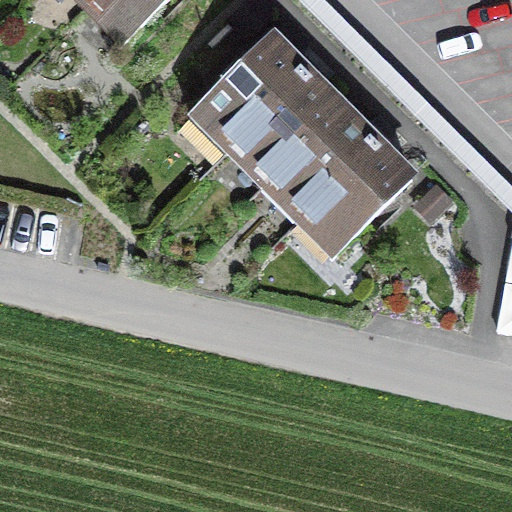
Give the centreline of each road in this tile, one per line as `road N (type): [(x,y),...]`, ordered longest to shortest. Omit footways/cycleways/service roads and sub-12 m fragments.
road 1 (unclassified): [(511,395),(0,279)]
road 2 (unknown): [(375,0),(511,147)]
